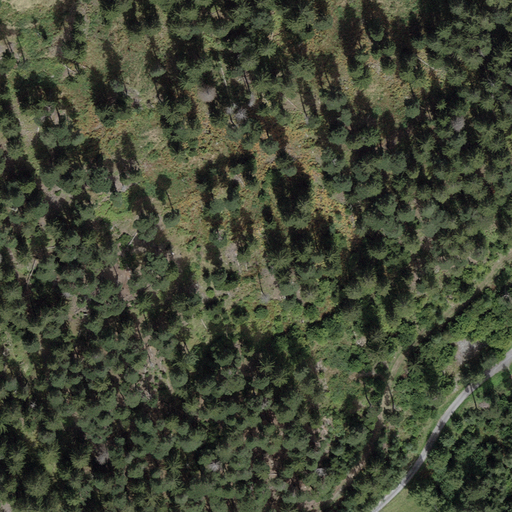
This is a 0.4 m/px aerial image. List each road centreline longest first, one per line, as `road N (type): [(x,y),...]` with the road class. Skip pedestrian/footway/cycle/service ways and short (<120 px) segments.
road 1 (track): [(511,259),(405,353),(359,470),(317,511)]
road 2 (track): [(372,511),(413,471),(466,392),(511,352)]
